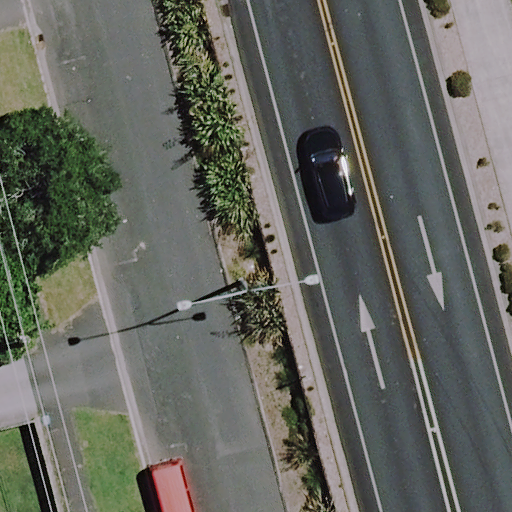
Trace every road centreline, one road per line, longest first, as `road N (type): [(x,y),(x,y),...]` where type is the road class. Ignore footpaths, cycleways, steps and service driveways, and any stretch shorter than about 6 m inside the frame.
road 1 (primary): [(458,511),(326,0)]
road 2 (residential): [(209,511),(80,0)]
